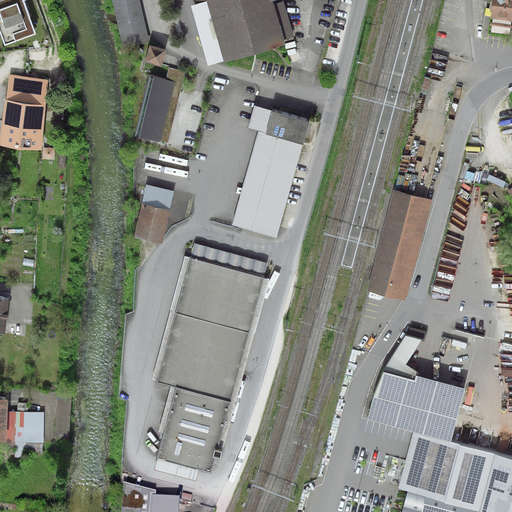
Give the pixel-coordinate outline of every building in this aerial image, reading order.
[(0,0),(0,25),(5,40),(36,29),(24,0),(0,0)] [(139,0),(112,0),(123,48),(150,42),(139,0)] [(206,0),(207,1),(224,60),(224,62),(285,45),(284,40),(293,37),(283,2),(274,5),(272,0),(206,0)] [(511,0),(492,0),(490,12),(491,12),(490,18),(511,20),(511,0)] [(224,60),(207,1),(196,4),(190,6),(207,65),(224,60)] [(150,45),(145,62),(161,67),(166,50),(150,45)] [(166,78),(149,75),(135,136),(169,144),(186,71),(168,67),(166,78)] [(46,76),(11,72),(9,94),(44,98),(46,76)] [(44,102),(7,98),(3,139),(40,143),(44,102)] [(266,133),(273,110),(255,105),(248,128),(258,131),(266,133)] [(310,121),(273,110),(266,133),(304,144),(310,121)] [(266,133),(258,131),(231,225),(276,238),(304,144),(266,133)] [(42,147),(41,159),(54,160),(55,148),(42,147)] [(174,191),(147,185),(135,238),(163,244),(174,191)] [(432,200),(394,190),(368,290),(405,300),(406,297),(407,297),(432,200)] [(195,243),(191,257),(264,277),(268,263),(195,243)] [(157,381),(191,257),(185,255),(151,380),(157,381)] [(264,277),(191,257),(157,381),(171,385),(176,387),(163,434),(157,459),(198,470),(211,473),(215,457),(220,459),(222,452),(217,451),(264,277)] [(269,278),(264,277),(217,451),(222,452),(269,278)] [(410,327),(408,336),(421,340),(424,341),(427,332),(410,327)] [(451,442),(465,389),(418,376),(419,373),(406,364),(421,340),(408,336),(405,336),(383,372),(373,397),(367,419),(413,432),(451,442)] [(176,387),(171,385),(158,432),(163,434),(176,387)] [(71,392),(58,391),(54,436),(68,437),(71,392)] [(42,412),(9,411),(9,435),(41,436),(42,412)] [(451,442),(413,432),(398,488),(408,491),(402,511),(511,511),(511,459),(451,442)] [(198,470),(157,459),(154,469),(196,481),(198,470)] [(156,490),(123,481),(121,511),(178,511),(180,495),(156,494),(156,490)] [(192,495),(183,492),(181,498),(191,501),(192,495)]
